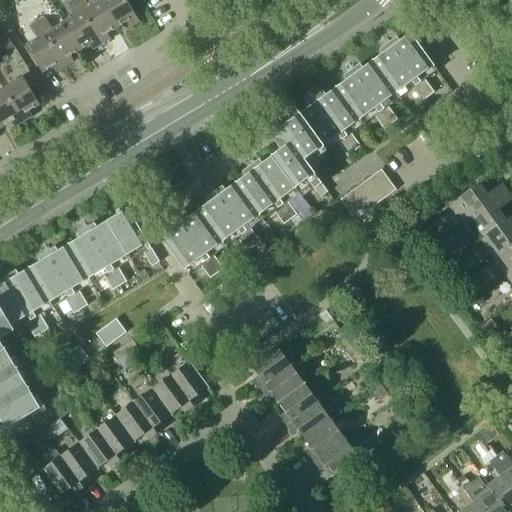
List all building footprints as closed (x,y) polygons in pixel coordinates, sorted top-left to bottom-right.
[(101,45),(74,0),(73,0),(67,4),(74,17),(63,23),(79,50),(89,44),(92,50),(101,45)] [(107,34),(116,28),(100,1),(89,8),(84,0),(74,0),(101,45),(110,39),(107,34)] [(128,3),(132,0),(101,0),(100,1),(116,28),(126,22),(129,28),(139,22),(128,3)] [(70,56),(79,50),(63,23),(52,30),(45,18),(37,22),(64,67),(73,62),(70,56)] [(55,72),(64,67),(37,22),(30,27),(37,39),(26,46),(42,73),(52,67),(55,72)] [(320,198),(327,192),(311,170),(330,156),(326,151),(337,143),(347,156),(360,147),(350,133),(374,116),(384,129),(397,120),(387,107),(411,89),(420,102),(434,93),(424,80),(437,71),(410,34),(300,114),(295,108),(275,122),(280,129),(272,134),(272,138),(281,150),(161,238),(188,275),(200,266),(210,279),(223,269),(213,256),(237,238),(247,252),(260,242),(250,229),(274,211),(283,225),(297,215),(287,202),(310,184),(320,198)] [(0,55),(14,47),(7,36),(0,40),(0,55)] [(31,91),(38,87),(30,74),(23,79),(23,78),(2,90),(22,123),(32,117),(29,111),(39,105),(31,91)] [(0,126),(1,128),(11,122),(14,127),(22,123),(2,90),(0,91),(0,126)] [(340,200),(354,220),(395,190),(381,170),(340,200)] [(462,224),(507,192),(501,183),(487,194),(479,183),(448,205),(462,224)] [(511,199),(511,198),(507,192),(462,224),(476,243),(480,241),(479,240),(506,220),(505,219),(498,210),(511,199)] [(73,314),(87,305),(79,292),(104,276),(112,290),(127,282),(118,268),(143,253),(152,267),(160,262),(128,209),(0,285),(0,338),(26,323),(34,337),(41,333),(48,329),(40,315),(65,300),(73,314)] [(493,258),(511,244),(511,220),(509,216),(505,219),(506,220),(479,240),(480,241),(493,258)] [(419,227),(413,232),(417,238),(424,234),(419,227)] [(426,252),(436,265),(448,255),(438,242),(426,252)] [(511,244),(493,258),(506,277),(511,272),(511,244)] [(458,276),(449,262),(438,270),(447,283),(458,276)] [(318,315),(319,315),(326,325),(333,320),(325,310),(318,315)] [(126,333),(118,322),(116,319),(96,334),(106,347),(126,333)] [(163,326),(158,320),(148,327),(153,334),(163,326)] [(496,331),(491,323),(482,329),(488,337),(496,331)] [(48,329),(41,333),(45,340),(46,340),(53,336),(52,335),(48,329)] [(339,343),(346,353),(353,347),(346,337),(339,343)] [(136,346),(131,339),(121,346),(126,353),(136,346)] [(0,432),(40,408),(0,341),(0,432)] [(79,346),(59,360),(69,374),(90,359),(79,346)] [(126,353),(121,346),(111,354),(116,361),(126,353)] [(253,380),(259,388),(290,365),(276,346),(251,365),(259,376),(253,380)] [(353,347),(346,353),(353,363),(360,358),(353,347)] [(189,361),(170,375),(193,407),(201,401),(197,395),(208,387),(189,361)] [(304,384),(290,365),(259,388),(265,396),(270,392),(278,403),(304,384)] [(100,373),(95,366),(94,366),(84,373),(89,380),(100,373)] [(89,380),(84,373),(74,381),(79,388),(89,380)] [(373,374),(372,374),(365,379),(373,389),(380,384),(373,374)] [(170,375),(152,389),(171,415),(181,407),(185,413),(193,407),(170,375)] [(304,384),(278,403),(286,413),(280,417),(286,425),(317,402),(304,384)] [(387,394),(380,384),(373,389),(380,400),(387,394)] [(161,422),(171,415),(152,389),(133,402),(157,434),(165,428),(161,422)] [(297,429),(305,439),(331,420),(330,420),(341,412),(328,394),(317,402),(286,425),(292,433),(297,429)] [(133,402),(115,416),(134,442),(145,434),(149,440),(157,434),(133,402)] [(66,404),(56,411),(61,418),(71,411),(66,404)] [(61,418),(56,411),(45,419),(51,426),(61,418)] [(393,416),(400,427),(407,422),(400,411),(393,416)] [(115,416),(97,429),(120,461),(128,455),(124,449),(134,442),(115,416)] [(344,439),(331,420),(305,439),(312,450),(307,454),(313,462),(344,439)] [(479,433),(487,443),(499,434),(492,424),(479,433)] [(112,467),(120,461),(97,429),(78,443),(97,469),(108,461),(112,467)] [(18,439),(19,440),(23,446),(34,438),(28,431),(18,439)] [(332,477),(358,458),(344,439),(313,462),(319,470),(324,466),(332,477)] [(78,443),(60,456),(83,488),(91,482),(87,476),(97,469),(78,443)] [(511,464),(502,452),(495,457),(511,479),(511,464)] [(41,470),(60,496),(71,488),(75,494),(83,488),(60,456),(41,470)] [(487,485),(490,489),(507,511),(507,510),(511,506),(511,479),(495,457),(488,462),(499,477),(487,485)] [(462,488),(469,483),(464,476),(457,481),(462,488)] [(508,511),(507,510),(507,511),(490,489),(479,497),(469,483),(462,488),(479,511),(508,511)] [(465,507),(458,511),(479,511),(462,488),(455,493),(465,507)]
